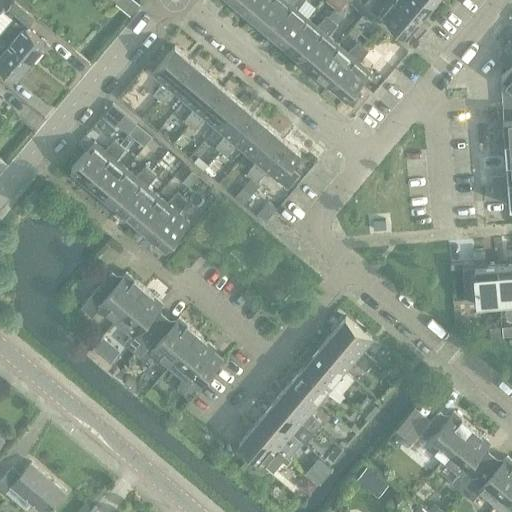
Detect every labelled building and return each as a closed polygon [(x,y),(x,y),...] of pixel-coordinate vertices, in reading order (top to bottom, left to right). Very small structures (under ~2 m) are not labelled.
[(241,0),(237,4),(253,17),(267,0),(241,0)] [(267,0),(253,17),(269,31),(294,0),(267,0)] [(294,0),(269,31),(284,44),(307,17),(297,8),(304,0),(294,0)] [(325,0),(339,11),(348,0),(347,0),(325,0)] [(388,0),(389,1),(380,12),(407,35),(420,18),(398,0),(388,0)] [(398,0),(420,18),(434,3),(429,0),(398,0)] [(0,34),(32,61),(47,44),(26,26),(33,17),(14,1),(6,10),(5,9),(0,15),(0,34)] [(307,17),(284,44),(300,57),(332,19),(327,14),(317,25),(307,17)] [(332,19),(300,57),(315,70),(338,43),(328,35),(338,23),(332,19)] [(0,65),(16,79),(32,61),(0,34),(0,65)] [(338,43),(315,70),(331,83),(363,45),(358,40),(348,52),(338,43)] [(153,93),(159,97),(191,59),(175,45),(152,72),(163,81),(153,93)] [(363,45),(331,83),(347,97),(370,70),(359,61),(369,50),(363,45)] [(502,88),(503,107),(511,106),(511,54),(505,49),(498,56),(510,66),(502,75),(508,81),(502,88)] [(191,59),(159,97),(164,102),(174,91),(184,99),(207,72),(191,59)] [(207,72),(184,99),(194,108),(185,119),(190,124),(222,86),(207,72)] [(222,86),(190,124),(195,128),(205,117),(215,126),(238,99),(222,86)] [(238,99),(215,126),(225,134),(216,146),(221,150),(254,112),(238,99)] [(114,106),(104,118),(116,128),(126,116),(114,106)] [(489,132),(490,142),(511,140),(511,106),(503,107),(504,118),(503,118),(504,131),(489,132)] [(254,112),(221,150),(227,155),(236,143),(246,152),(269,125),(254,112)] [(269,125),(246,152),(256,161),(247,172),(252,177),(285,138),(269,125)] [(94,142),(87,136),(79,145),(86,151),(94,142)] [(72,167),(88,181),(120,143),(115,138),(105,150),(94,140),(94,142),(86,151),(72,167)] [(285,138),(252,177),(257,181),(258,181),(267,170),(278,179),(301,152),(285,138)] [(506,151),(507,162),(511,161),(511,140),(490,142),(491,152),(506,151)] [(120,143),(88,181),(104,194),(126,167),(116,159),(126,147),(120,143)] [(199,156),(194,161),(205,170),(209,165),(199,156)] [(493,175),(494,185),(511,183),(511,161),(507,162),(508,174),(493,175)] [(126,167),(104,194),(119,207),(152,169),(146,165),(136,176),(126,167)] [(188,167),(180,177),(191,186),(191,185),(199,176),(188,167)] [(152,169),(119,207),(135,221),(157,194),(147,185),(157,174),(152,169)] [(252,177),(236,196),(243,202),(259,183),(258,181),(257,181),(252,177)] [(511,183),(494,185),(494,195),(509,194),(510,206),(511,206),(511,183)] [(157,194),(135,221),(150,234),(183,195),(177,191),(168,202),(157,194)] [(183,195),(150,234),(167,247),(189,221),(178,212),(188,200),(183,195)] [(387,218),(375,219),(375,229),(387,228),(387,218)] [(509,263),(497,264),(500,299),(499,299),(500,305),(511,304),(511,248),(507,249),(509,263)] [(475,266),(462,267),(465,302),(499,299),(500,299),(497,264),(486,265),(484,250),(474,251),(475,266)] [(111,271),(81,306),(92,315),(99,307),(115,320),(144,286),(126,271),(120,279),(111,271)] [(144,286),(115,320),(131,334),(124,342),(135,351),(164,317),(156,309),(162,301),(144,286)] [(164,317),(135,351),(145,360),(152,352),(168,365),(197,331),(179,316),(173,324),(164,317)] [(332,332),(370,365),(375,359),(364,350),(373,339),(346,316),(332,332)] [(511,324),(502,326),(503,335),(511,333),(511,324)] [(197,331),(168,365),(185,379),(177,387),(188,397),(218,362),(209,354),(215,346),(197,331)] [(319,348),(346,371),(354,361),(366,370),(370,365),(332,332),(319,348)] [(88,355),(96,361),(104,351),(96,345),(88,355)] [(306,363),(344,396),(344,395),(342,393),(354,378),(346,371),(319,348),(306,363)] [(293,379),(319,402),(328,392),(339,401),(344,396),(306,363),(293,379)] [(279,395),(318,427),(322,422),(311,412),(319,402),(293,379),(279,395)] [(266,410),(293,433),(302,423),(313,432),(318,427),(279,395),(266,410)] [(371,399),(361,410),(369,417),(379,406),(371,399)] [(416,401),(397,423),(414,438),(433,416),(416,401)] [(253,426),(291,458),(296,453),(284,443),(293,433),(266,410),(253,426)] [(409,445),(420,454),(427,446),(443,459),(472,425),(454,410),(448,418),(438,410),(433,416),(414,438),(409,445)] [(472,425),(443,459),(459,473),(452,481),(462,490),(492,456),(483,448),(490,440),(472,425)] [(239,442),(266,465),(273,471),(283,460),(287,463),(291,458),(253,426),(239,442)] [(396,430),(388,439),(397,447),(399,445),(405,437),(396,430)] [(338,444),(328,456),(333,461),(343,449),(338,444)] [(492,456),(462,490),(473,499),(480,491),(496,505),(511,485),(511,459),(507,455),(501,463),(492,456)] [(319,456),(311,465),(325,477),(332,468),(324,461),(319,456)] [(0,479),(0,485),(6,491),(28,509),(33,503),(43,511),(47,511),(66,491),(31,461),(21,473),(13,465),(0,479)] [(367,466),(357,477),(367,486),(377,475),(367,466)] [(308,475),(303,481),(304,487),(310,493),(318,483),(308,475)] [(511,511),(511,485),(496,505),(504,511),(511,511)] [(416,503),(410,511),(422,511),(424,510),(416,503)] [(435,503),(430,508),(433,511),(440,511),(443,509),(435,503)]
